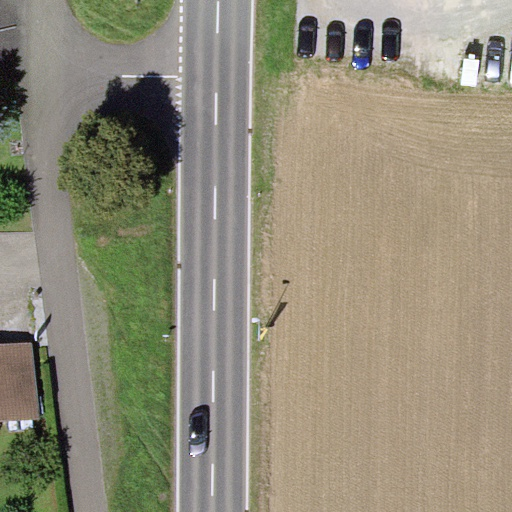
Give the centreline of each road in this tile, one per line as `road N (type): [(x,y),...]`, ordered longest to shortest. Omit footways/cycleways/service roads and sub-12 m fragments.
road 1 (primary): [(220,0),(212,511)]
road 2 (track): [(64,377),(85,511)]
